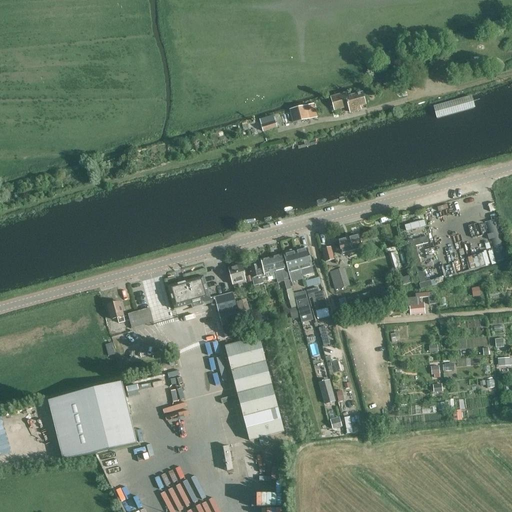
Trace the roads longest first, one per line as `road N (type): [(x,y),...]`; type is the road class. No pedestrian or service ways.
road 1 (tertiary): [(0,308),(511,168)]
road 2 (track): [(0,214),(366,110)]
road 3 (unclassified): [(366,110),(511,69)]
road 4 (track): [(511,309),(366,323)]
